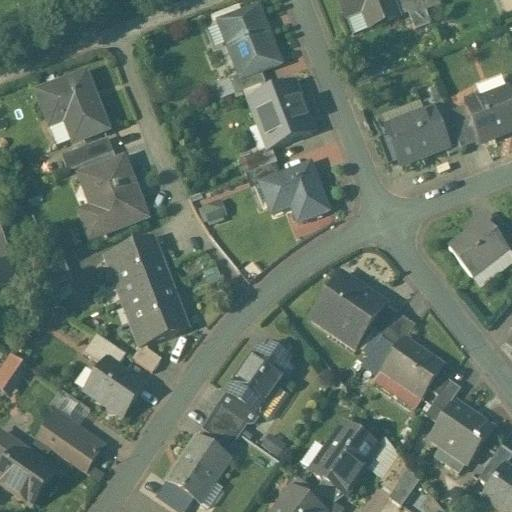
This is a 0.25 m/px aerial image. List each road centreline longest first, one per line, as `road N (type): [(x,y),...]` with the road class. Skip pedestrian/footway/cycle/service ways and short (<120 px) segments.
road 1 (residential): [(386,220),(319,254),(254,304),(104,511)]
road 2 (residential): [(386,220),(298,0)]
road 3 (residential): [(114,34),(189,237)]
road 4 (residential): [(511,385),(386,220)]
road 5 (residential): [(511,172),(386,220)]
road 6 (residential): [(0,77),(114,34)]
